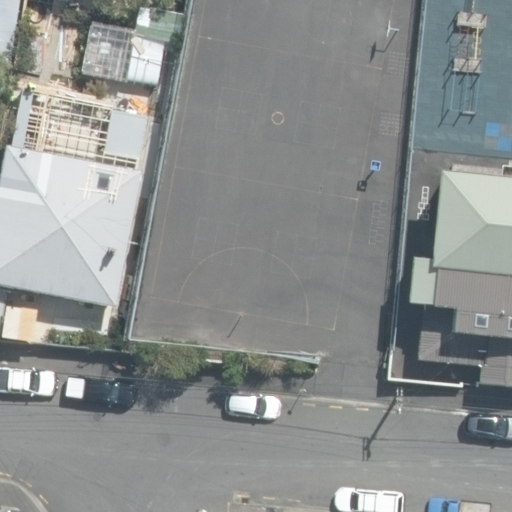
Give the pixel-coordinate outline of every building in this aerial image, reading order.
[(0,0),(0,60),(15,62),(24,0),(0,0)] [(163,0),(161,19),(176,21),(178,0),(163,0)] [(91,20),(81,75),(126,83),(127,76),(158,81),(166,38),(133,32),(134,27),(91,20)] [(0,171),(0,282),(115,304),(140,168),(46,151),(52,117),(15,110),(12,109),(0,171)] [(107,151),(143,156),(149,116),(114,110),(107,151)] [(417,361),(511,370),(511,173),(511,174),(511,180),(440,173),(431,260),(427,259),(417,361)] [(11,292),(0,291),(0,340),(3,340),(11,292)]
